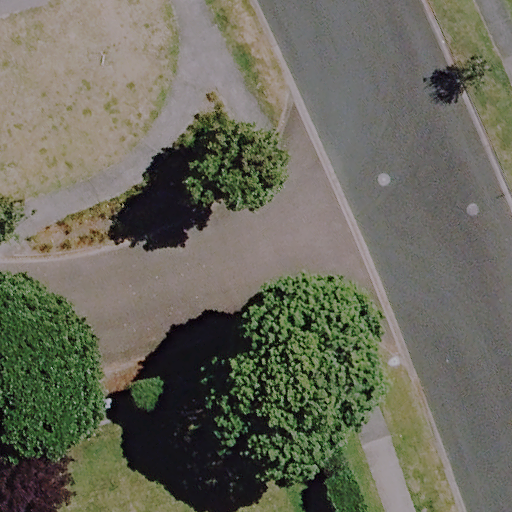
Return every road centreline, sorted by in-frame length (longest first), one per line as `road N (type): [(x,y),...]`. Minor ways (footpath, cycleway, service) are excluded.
road 1 (residential): [(0,302),(74,296),(446,221)]
road 2 (residential): [(333,0),(446,221)]
road 3 (residential): [(446,221),(511,425)]
